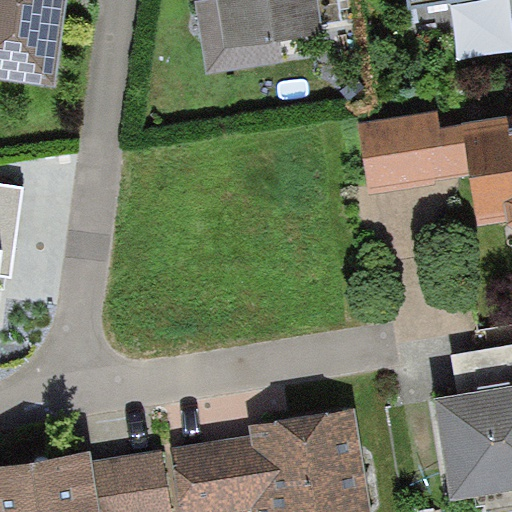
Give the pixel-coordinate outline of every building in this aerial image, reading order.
[(0,0),(0,84),(56,92),(68,0),(0,0)] [(216,0),(216,1),(196,4),(208,76),(283,64),(280,45),(325,38),(318,0),(216,0)] [(405,0),(408,15),(500,0),(405,0)] [(369,195),(470,179),(462,127),(440,131),(437,114),(358,127),(369,195)] [(511,119),(462,127),(470,179),(478,232),(508,226),(508,231),(511,232),(511,119)] [(2,261),(0,273),(0,274),(13,276),(23,187),(0,184),(0,249),(3,250),(2,261)] [(511,347),(450,357),(458,401),(511,391),(511,347)] [(448,402),(435,404),(452,504),(511,494),(511,391),(458,401),(448,402)] [(250,428),(251,436),(241,438),(253,511),(370,511),(355,412),(275,424),(250,428)] [(253,511),(241,438),(162,451),(172,511),(180,510),(180,511),(253,511)] [(162,451),(91,463),(98,511),(171,511),(172,511),(162,451)] [(40,465),(0,470),(0,511),(98,511),(91,463),(90,457),(40,465)]
